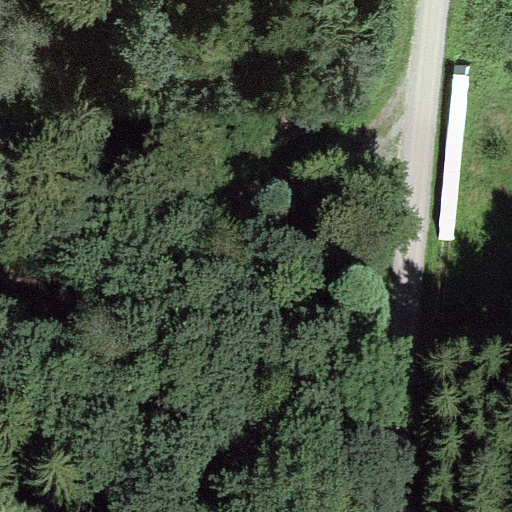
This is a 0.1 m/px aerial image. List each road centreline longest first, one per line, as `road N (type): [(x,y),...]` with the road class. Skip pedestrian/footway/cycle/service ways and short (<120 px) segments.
road 1 (track): [(437,0),(384,511)]
road 2 (track): [(0,282),(57,269),(426,127)]
